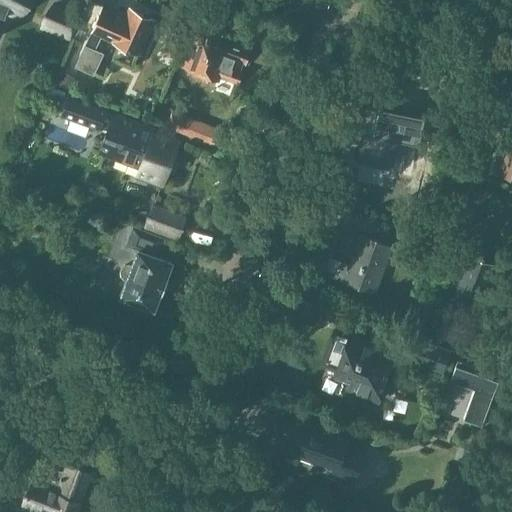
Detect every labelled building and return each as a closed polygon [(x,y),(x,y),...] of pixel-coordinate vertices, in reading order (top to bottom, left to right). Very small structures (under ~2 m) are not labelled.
[(0,0),(0,17),(5,19),(8,8),(22,12),(28,3),(29,0),(0,0)] [(43,28),(70,38),(77,22),(54,5),(48,13),(43,28)] [(92,35),(139,57),(156,21),(130,9),(125,18),(104,8),(92,35)] [(171,26),(160,51),(179,60),(190,34),(171,26)] [(202,78),(206,76),(219,80),(219,78),(238,85),(243,72),(238,70),(240,63),(246,65),(251,52),(211,37),(210,38),(209,38),(208,39),(201,37),(201,38),(193,35),(181,67),(191,70),(193,75),(202,78)] [(74,66),(93,75),(103,53),(84,44),(74,66)] [(74,77),(62,72),(57,83),(69,89),(74,77)] [(55,93),(53,100),(62,103),(64,96),(55,93)] [(65,105),(62,115),(99,129),(101,123),(109,125),(108,129),(103,140),(100,150),(104,152),(103,153),(103,154),(115,159),(116,158),(128,162),(130,158),(144,163),(139,177),(162,186),(165,175),(174,171),(170,164),(178,161),(174,152),(179,139),(162,132),(160,137),(153,134),(154,129),(153,129),(113,114),(112,116),(105,113),(106,111),(68,97),(65,105)] [(357,102),(352,129),(357,130),(363,131),(356,162),(391,169),(392,163),(393,163),(396,153),(394,152),(395,146),(412,150),(414,142),(419,143),(425,116),(419,114),(400,110),(381,106),(381,102),(364,99),(363,103),(357,102)] [(39,103),(34,115),(44,118),(49,116),(52,108),(39,103)] [(165,128),(214,149),(221,133),(171,113),(165,128)] [(511,136),(504,135),(495,172),(496,172),(494,179),(510,183),(511,176),(511,136)] [(185,215),(155,204),(146,227),(176,239),(185,215)] [(425,212),(420,231),(438,236),(443,217),(425,212)] [(361,214),(356,227),(376,235),(381,222),(361,214)] [(120,296),(154,309),(160,291),(163,292),(167,280),(165,280),(171,262),(156,256),(163,239),(133,228),(126,245),(138,250),(132,266),(128,265),(124,265),(121,268),(120,271),(121,275),(123,278),(127,280),(120,296)] [(335,278),(375,292),(391,246),(361,235),(356,250),(355,249),(348,265),(341,262),(335,278)] [(460,235),(457,244),(464,247),(468,239),(460,235)] [(465,270),(457,292),(454,298),(475,306),(482,290),(485,291),(494,266),(466,256),(461,269),(465,270)] [(283,290),(274,316),(304,327),(313,301),(283,290)] [(426,310),(424,305),(420,303),(415,305),(413,309),(415,314),(419,316),(424,314),(426,310)] [(334,331),(321,364),(336,370),(335,374),(350,379),(345,393),(379,405),(397,355),(334,331)] [(416,364),(443,373),(451,351),(424,341),(416,364)] [(449,382),(451,382),(452,378),(477,387),(467,414),(466,413),(463,420),(482,427),(500,376),(457,360),(449,382)] [(350,432),(287,408),(279,429),(287,433),(279,456),(296,463),(298,458),(313,463),(311,469),(353,484),(365,451),(346,444),(350,432)] [(7,441),(32,451),(42,424),(28,418),(25,425),(16,421),(13,428),(4,425),(1,434),(9,437),(7,441)] [(66,464),(63,473),(52,468),(45,487),(31,482),(22,503),(44,511),(76,511),(91,473),(66,464)] [(240,511),(246,495),(219,485),(208,511),(240,511)]
